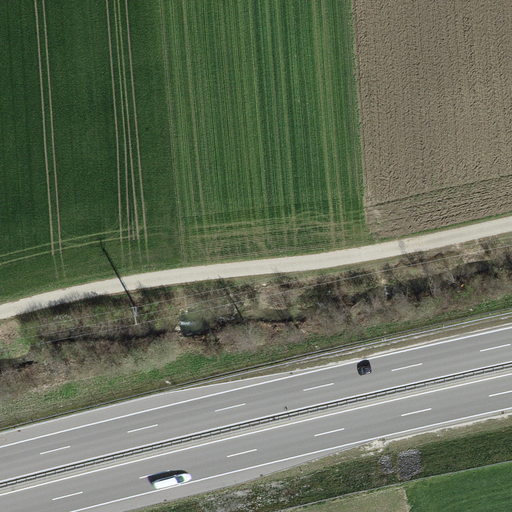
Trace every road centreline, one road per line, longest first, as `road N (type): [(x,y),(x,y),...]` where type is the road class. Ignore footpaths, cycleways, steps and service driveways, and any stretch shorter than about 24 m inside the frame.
road 1 (motorway): [(511,343),(0,464)]
road 2 (track): [(0,311),(511,213)]
road 3 (motorway): [(5,511),(511,390)]
